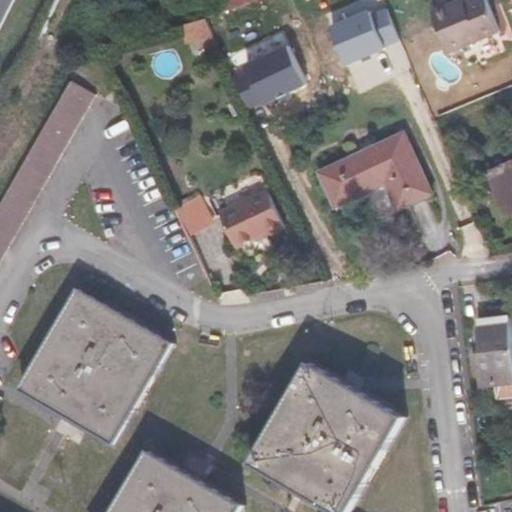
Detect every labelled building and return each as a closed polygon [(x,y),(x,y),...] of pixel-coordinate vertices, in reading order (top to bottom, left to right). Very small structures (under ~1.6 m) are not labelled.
[(436,15),(453,55),(504,34),(489,0),(483,0),(457,11),(455,7),(436,15)] [(209,14),(182,22),(190,48),(216,41),(209,14)] [(0,252),(90,94),(67,80),(0,197),(0,252)] [(397,209),(432,193),(408,138),(368,156),(326,174),(340,207),(387,186),(397,209)] [(511,167),(489,179),(506,214),(511,211),(511,167)] [(223,214),(239,247),(267,235),(269,237),(288,228),(270,192),(223,214)] [(175,348),(81,294),(24,391),(118,445),(175,348)] [(511,318),(511,314),(482,318),(485,350),(474,352),(476,367),(483,366),(485,384),(511,380),(511,318)] [(313,367),(257,465),(340,511),(356,511),(408,420),(313,367)] [(155,452),(120,511),(243,511),(248,505),(155,452)]
